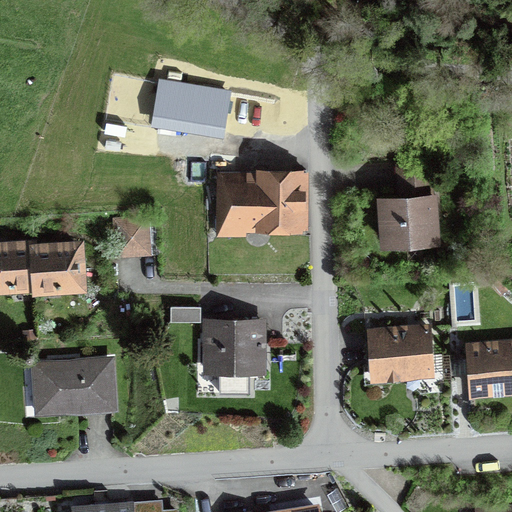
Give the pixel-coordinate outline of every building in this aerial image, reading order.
[(229,92),(160,81),(152,124),(222,135),(229,92)] [(402,166),(404,198),(378,200),(382,250),(439,246),(436,196),(434,165),(402,166)] [(263,183),(219,183),(219,232),(246,232),(246,219),(304,219),(304,170),(263,170),(263,183)] [(148,219),(115,221),(118,258),(126,258),(141,257),(150,256),(148,219)] [(0,285),(35,282),(33,248),(32,244),(0,246),(0,285)] [(33,248),(35,282),(36,289),(80,285),(77,245),(33,248)] [(201,306),(171,306),(171,320),(201,320),(201,306)] [(425,323),(366,328),(369,373),(429,368),(425,323)] [(268,327),(214,327),(214,374),(267,374),(268,327)] [(511,342),(470,344),(472,390),(511,387),(511,342)] [(119,365),(36,371),(39,412),(121,407),(119,365)] [(161,502),(132,504),(78,507),(78,511),(176,511),(162,511),(161,502)]
